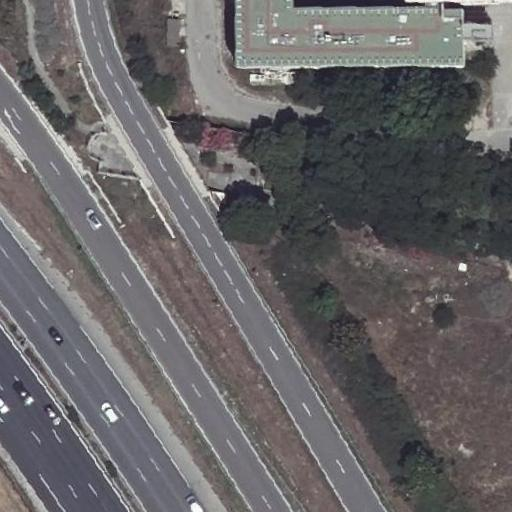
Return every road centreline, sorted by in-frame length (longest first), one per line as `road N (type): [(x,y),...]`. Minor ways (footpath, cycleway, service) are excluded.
road 1 (motorway): [(368,511),(137,127),(89,0)]
road 2 (motorway): [(272,511),(0,92)]
road 3 (motorway): [(178,511),(0,265)]
road 4 (motorway): [(0,371),(96,511)]
